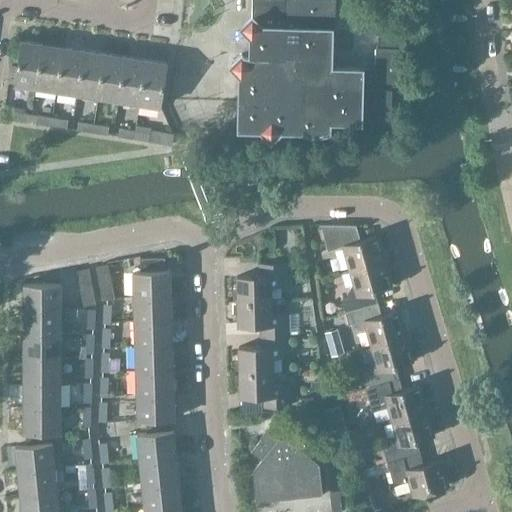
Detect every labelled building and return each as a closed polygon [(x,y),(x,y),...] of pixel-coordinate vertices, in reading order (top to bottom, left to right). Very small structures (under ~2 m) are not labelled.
[(334,28),(334,0),(251,0),(251,16),(241,23),(251,33),(250,54),(244,54),(240,53),(230,63),(240,73),(238,127),(260,127),(269,138),(279,128),(301,129),(309,131),(317,131),(326,129),(327,129),(327,119),(389,121),(390,89),(403,89),(403,80),(405,80),(406,46),(404,46),(404,35),(378,34),(377,45),(379,45),(379,68),(328,67),(329,28),(334,28)] [(41,44),(20,41),(14,84),(35,87),(41,44)] [(35,87),(55,91),(62,47),(41,44),(35,87)] [(76,94),(83,50),(62,47),(55,91),(76,94)] [(103,53),(83,50),(76,94),(97,97),(103,53)] [(118,100),(124,56),(103,53),(97,97),(118,100)] [(145,60),(124,56),(118,100),(138,103),(145,60)] [(159,106),(166,63),(145,60),(138,103),(159,106)] [(24,109),(8,106),(6,119),(29,122),(31,114),(24,113),(24,109)] [(51,118),(31,114),(29,122),(50,125),(51,118)] [(66,128),(67,120),(51,118),(50,125),(66,128)] [(76,129),(92,132),(93,123),(78,121),(76,129)] [(109,126),(93,123),(92,132),(107,134),(109,126)] [(133,138),(134,130),(119,127),(117,136),(133,138)] [(150,132),(134,130),(133,138),(148,141),(150,132)] [(178,145),(173,135),(160,134),(159,142),(178,145)] [(349,271),(386,261),(383,251),(381,251),(376,236),(360,241),(356,225),(319,225),(327,251),(342,246),(349,271)] [(164,258),(139,258),(140,271),(164,270),(164,258)] [(341,298),(345,312),(378,303),(374,290),(391,286),(387,272),(389,271),(386,261),(349,271),(353,286),(351,286),(347,293),(348,296),(341,298)] [(236,275),(236,300),(270,298),(270,284),(286,284),(286,262),(257,263),(258,274),(236,275)] [(102,300),(114,297),(107,264),(95,266),(102,300)] [(95,303),(88,268),(76,270),(83,305),(95,303)] [(140,271),(132,271),(133,296),(170,295),(169,270),(164,270),(140,271)] [(60,283),(23,283),(23,308),(60,308),(60,298),(60,283)] [(170,295),(133,296),(134,320),(171,319),(170,304),(170,295)] [(270,313),(270,298),(236,300),(237,322),(259,322),(259,334),(288,333),(287,312),(270,313)] [(102,322),(111,323),(112,304),(103,303),(102,322)] [(402,326),(398,311),(381,316),(378,303),(345,312),(348,326),(355,324),(356,327),(363,331),(366,330),(370,346),(408,335),(405,325),(402,326)] [(23,317),(23,333),(60,333),(60,308),(23,308),(23,317)] [(95,329),(95,309),(87,309),(86,328),(95,329)] [(171,319),(134,320),(134,328),(135,345),(172,343),(171,319)] [(111,328),(102,327),(101,346),(110,347),(111,328)] [(23,333),(23,357),(60,357),(60,333),(23,333)] [(85,353),(94,353),(94,333),(86,333),(85,353)] [(239,370),(272,369),(281,369),(281,355),(289,355),(288,333),(259,334),(260,345),(238,346),(239,370)] [(411,346),(408,335),(370,346),(374,360),(370,361),(367,368),(368,371),(362,373),(366,387),(399,377),(395,365),(412,360),(408,346),(411,346)] [(172,343),(135,345),(136,369),(172,368),(172,348),(172,343)] [(108,371),(110,352),(101,352),(100,371),(108,371)] [(23,357),(23,378),(23,381),(60,382),(60,357),(23,357)] [(93,377),(93,358),(85,357),(84,377),(93,377)] [(172,368),(136,369),(136,393),(173,392),(172,371),(172,368)] [(273,384),(272,369),(239,370),(239,394),(261,393),(262,404),(290,404),(289,383),(273,384)] [(99,395),(108,396),(108,377),(100,376),(99,395)] [(366,387),(366,388),(362,389),(365,400),(369,399),(372,410),(388,406),(391,420),(429,409),(426,399),(424,400),(420,385),(402,390),(399,377),(366,387)] [(60,382),(23,381),(23,406),(60,406),(60,382)] [(83,402),(91,402),(92,382),(84,382),(83,402)] [(173,392),(136,393),(137,418),(147,418),(170,417),(174,417),(173,392)] [(97,421),(106,421),(107,402),(99,401),(97,421)] [(60,406),(23,406),(23,431),(25,431),(50,431),(60,431),(60,416),(60,406)] [(82,426),(90,426),(91,407),(82,406),(82,426)] [(338,407),(324,411),(330,432),(345,428),(338,407)] [(432,419),(429,409),(391,420),(398,443),(383,448),(384,450),(380,451),(382,461),(387,460),(387,462),(421,452),(418,440),(434,435),(430,420),(432,419)] [(279,415),(250,451),(260,459),(251,470),(254,502),(321,494),(317,463),(306,455),(315,444),(279,415)] [(170,417),(147,418),(147,432),(170,430),(170,417)] [(147,432),(136,433),(139,458),(175,454),(173,429),(170,430),(147,432)] [(50,431),(25,431),(25,445),(50,442),(50,431)] [(89,438),(89,432),(81,431),(84,458),(93,457),(91,438),(89,438)] [(25,445),(15,446),(17,471),(54,467),(51,442),(50,442),(25,445)] [(100,462),(109,461),(107,442),(98,443),(100,462)] [(387,462),(388,464),(394,485),(409,480),(414,495),(448,486),(444,471),(446,470),(443,459),(425,465),(421,452),(387,462)] [(175,454),(139,458),(141,482),(178,478),(176,462),(175,454)] [(86,483),(95,482),(93,463),(77,465),(78,478),(86,478),(86,483)] [(54,467),(17,471),(20,495),(56,491),(54,467)] [(102,487),(111,486),(109,467),(100,468),(102,487)] [(178,478),(141,482),(144,507),(181,503),(178,478)] [(87,488),(89,508),(97,507),(95,487),(87,488)] [(58,511),(56,491),(20,495),(21,511),(58,511)] [(103,492),(105,511),(113,510),(111,491),(103,492)] [(331,511),(337,511),(341,511),(339,491),(330,492),(331,511)] [(181,511),(181,503),(144,507),(144,511),(181,511)]
